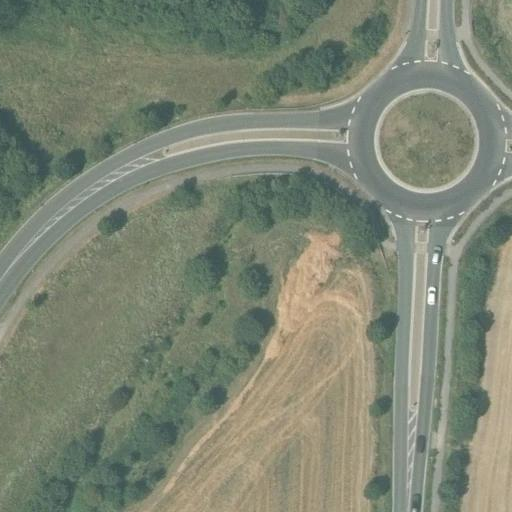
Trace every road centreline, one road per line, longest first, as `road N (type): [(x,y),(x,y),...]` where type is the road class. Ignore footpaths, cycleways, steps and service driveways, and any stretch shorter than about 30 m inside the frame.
road 1 (secondary): [(0,276),(92,189),(164,153),(233,135),(356,136)]
road 2 (secondary): [(415,207),(405,511)]
road 3 (track): [(138,511),(221,403),(307,262)]
